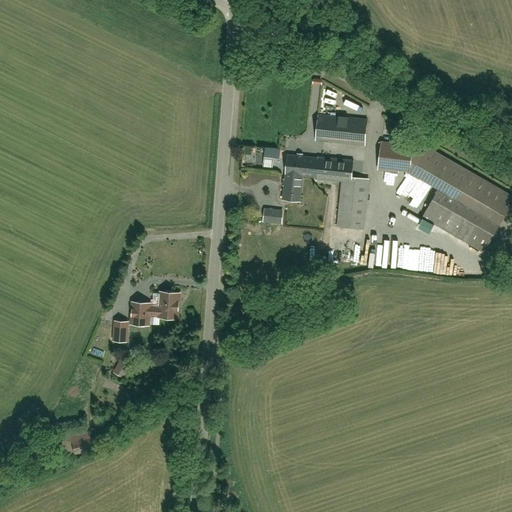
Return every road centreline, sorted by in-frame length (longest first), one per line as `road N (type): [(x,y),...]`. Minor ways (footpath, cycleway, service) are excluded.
road 1 (tertiary): [(235,14),(200,511)]
road 2 (residential): [(235,14),(511,175)]
